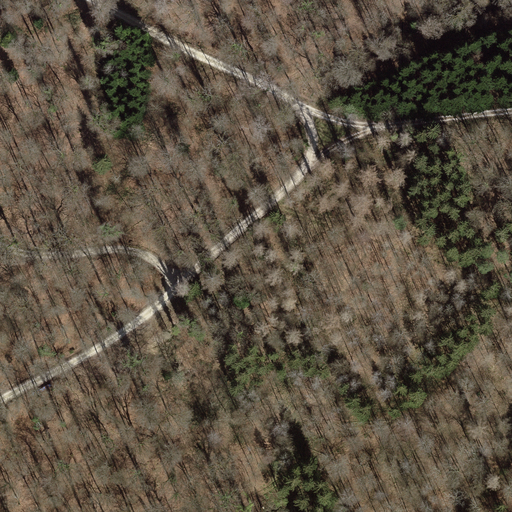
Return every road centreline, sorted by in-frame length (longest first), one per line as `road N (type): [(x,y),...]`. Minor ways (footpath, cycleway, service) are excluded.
road 1 (track): [(0,404),(109,347),(313,156),(310,127),(282,98),(93,0)]
road 2 (track): [(194,511),(261,495),(374,428),(408,419),(511,417)]
road 3 (track): [(511,292),(269,200)]
road 4 (track): [(282,98),(331,119),(387,127),(511,110)]
road 5 (track): [(0,246),(64,257),(122,249),(160,263),(177,286)]
